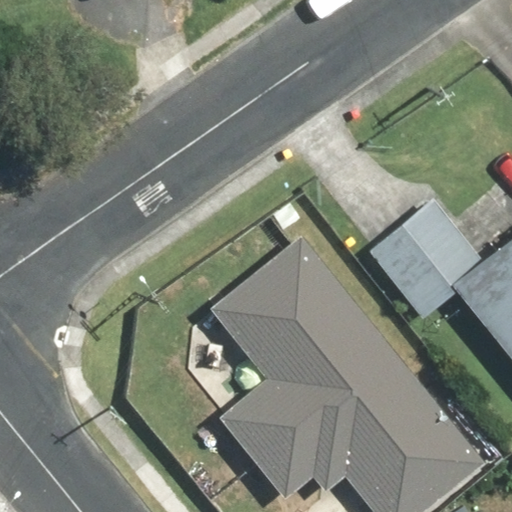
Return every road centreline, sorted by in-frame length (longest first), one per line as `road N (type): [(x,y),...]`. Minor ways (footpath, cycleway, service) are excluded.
road 1 (residential): [(0,278),(396,0)]
road 2 (residential): [(0,408),(84,511)]
